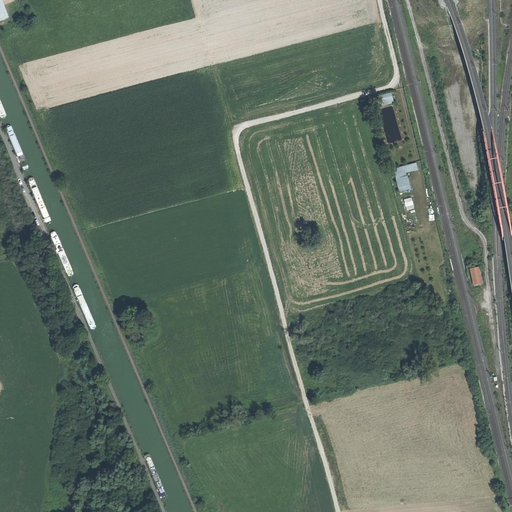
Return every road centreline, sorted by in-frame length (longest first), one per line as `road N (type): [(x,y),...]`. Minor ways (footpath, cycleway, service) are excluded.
road 1 (track): [(399,83),(240,127),(235,142),(332,485)]
road 2 (track): [(485,303),(484,243),(461,211),(407,0)]
